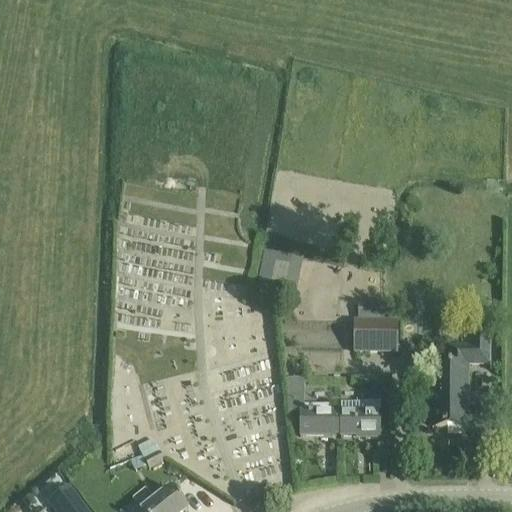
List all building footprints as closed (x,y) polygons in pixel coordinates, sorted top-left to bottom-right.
[(270,287),(287,290),(293,265),(276,262),(270,287)] [(384,303),(358,302),(358,320),(384,320),(384,303)] [(397,354),(397,324),(355,324),(355,354),(397,354)] [(433,370),(433,409),(433,429),(447,429),(447,427),(466,427),(466,429),(467,429),(467,369),(466,369),(466,365),(488,366),(488,340),(471,340),(471,349),(449,349),(449,370),(433,370)] [(389,384),(371,385),(372,400),(390,400),(389,384)] [(302,401),(301,386),(288,386),(288,401),(302,401)] [(379,440),(379,420),(380,404),(363,404),(363,405),(342,405),(342,414),(341,414),(341,417),(332,417),(332,415),(300,415),(301,439),(333,438),(333,437),(341,436),(341,438),(366,438),(366,441),(379,440)] [(164,464),(159,455),(161,455),(156,446),(142,454),(143,458),(150,471),(164,464)] [(69,490),(48,505),(53,511),(87,511),(70,489),(69,490)] [(188,511),(172,491),(143,511),(188,511)]
